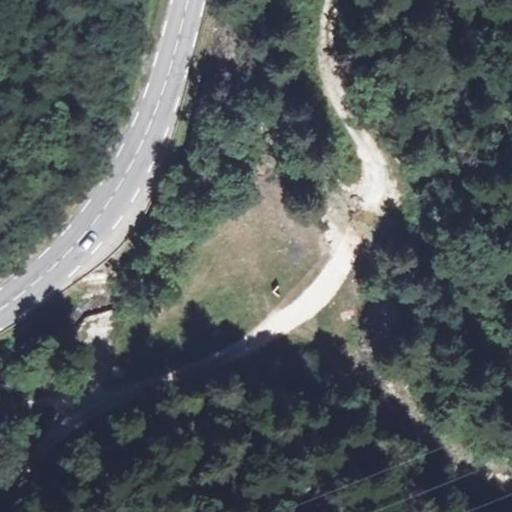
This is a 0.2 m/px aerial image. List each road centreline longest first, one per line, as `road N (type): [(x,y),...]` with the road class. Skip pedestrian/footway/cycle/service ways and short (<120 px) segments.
road 1 (secondary): [(188,0),(153,124),(127,182),(55,267),(0,309)]
road 2 (track): [(296,311),(327,283),(380,209),(377,173),(334,84),(332,0)]
road 3 (track): [(95,402),(206,367),(296,311)]
road 4 (track): [(95,402),(0,490)]
